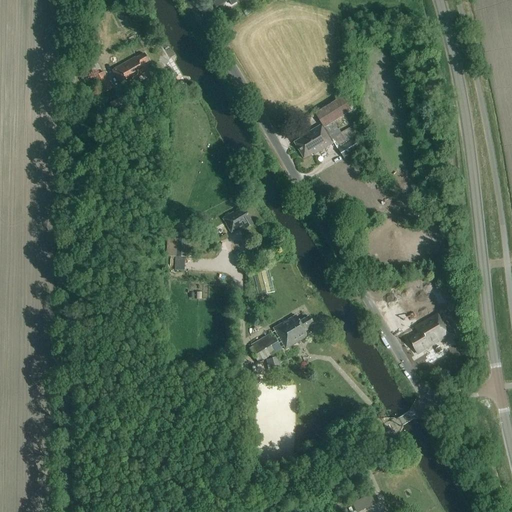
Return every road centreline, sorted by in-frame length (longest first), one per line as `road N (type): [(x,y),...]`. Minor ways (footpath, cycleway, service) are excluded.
road 1 (unclassified): [(61,511),(61,0)]
road 2 (unclassified): [(430,404),(192,0)]
road 3 (tertiary): [(498,388),(458,82),(435,0)]
road 4 (tertiary): [(247,511),(430,404)]
